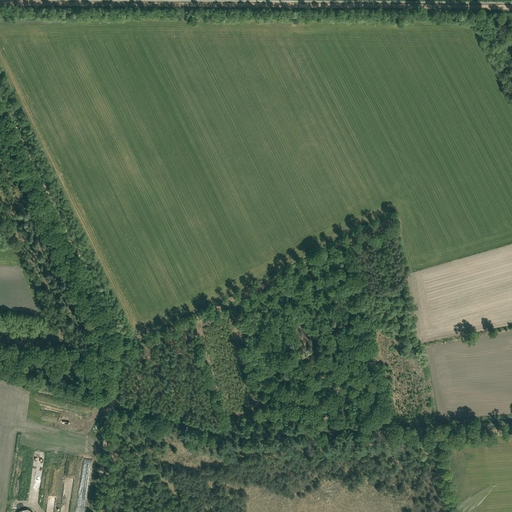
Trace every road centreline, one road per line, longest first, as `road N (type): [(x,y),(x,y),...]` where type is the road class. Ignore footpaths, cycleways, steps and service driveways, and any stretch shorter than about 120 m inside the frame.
road 1 (track): [(511,6),(0,2)]
road 2 (track): [(94,511),(123,341),(0,93)]
road 3 (track): [(433,421),(235,438),(0,373)]
